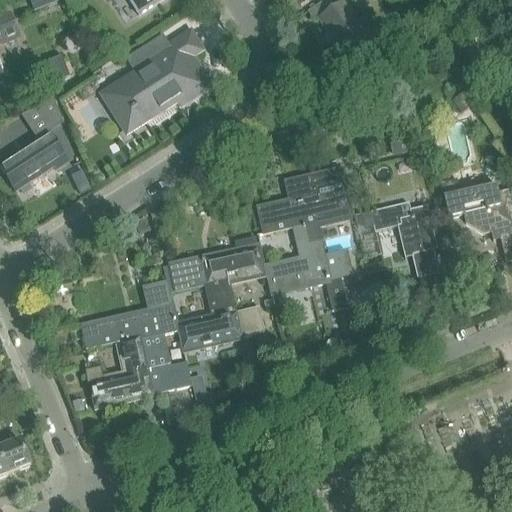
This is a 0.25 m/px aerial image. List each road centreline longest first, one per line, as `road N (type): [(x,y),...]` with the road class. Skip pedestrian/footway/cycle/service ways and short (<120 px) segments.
road 1 (residential): [(85,493),(511,324)]
road 2 (residential): [(0,279),(243,117),(255,93),(258,49),(235,0)]
road 3 (residential): [(85,493),(0,282)]
